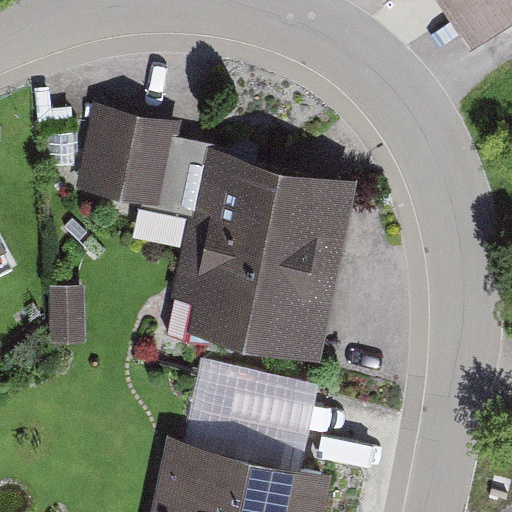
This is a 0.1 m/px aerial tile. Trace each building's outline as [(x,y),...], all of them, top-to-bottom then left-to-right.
[(511,0),(457,0),(486,44),(511,27),(511,0)] [(140,106),(97,98),(79,191),(163,207),(181,114),(140,106)] [(357,176),(208,143),(168,321),(317,354),(357,176)] [(0,274),(14,267),(0,241),(0,274)] [(84,283),(51,284),(53,339),(86,338),(84,283)] [(198,357),(182,437),(302,462),(310,424),(319,382),(198,357)] [(302,462),(182,437),(170,434),(153,511),(318,511),(328,467),(302,462)]
